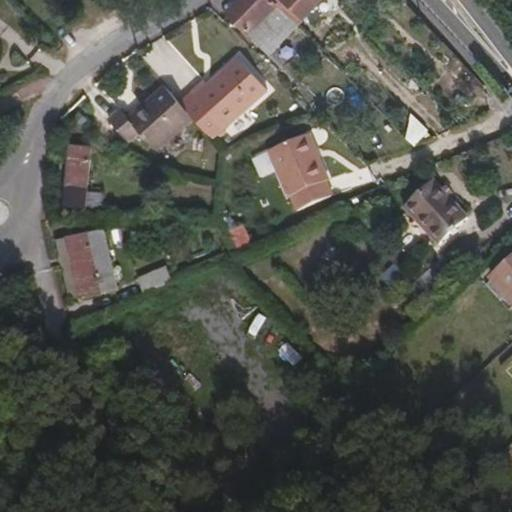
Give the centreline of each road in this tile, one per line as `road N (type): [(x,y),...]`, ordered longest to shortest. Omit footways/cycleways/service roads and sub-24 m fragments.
road 1 (residential): [(186,0),(80,71),(49,109),(0,205)]
road 2 (track): [(58,330),(63,511)]
